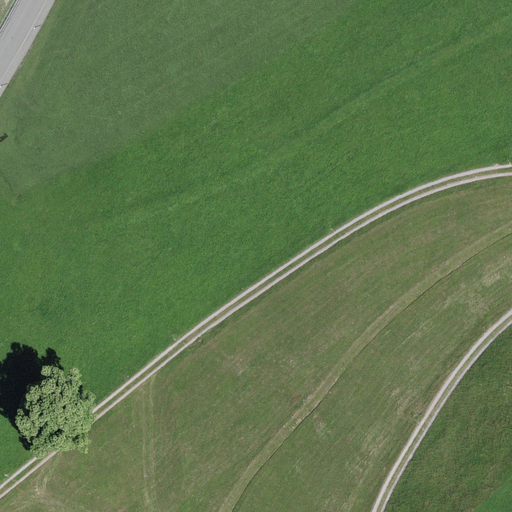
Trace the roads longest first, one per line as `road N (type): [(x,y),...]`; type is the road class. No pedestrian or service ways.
road 1 (track): [(0,495),(218,321),(388,207),(511,172)]
road 2 (track): [(511,318),(475,357),(377,511)]
